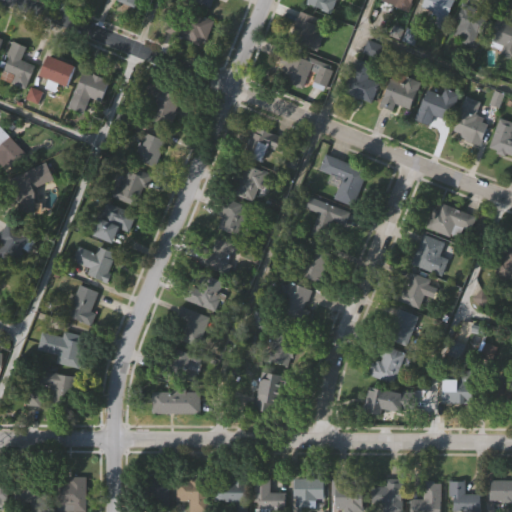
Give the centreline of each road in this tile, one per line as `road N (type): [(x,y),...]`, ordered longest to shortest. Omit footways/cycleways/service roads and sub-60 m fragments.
road 1 (residential): [(511,198),(7,0)]
road 2 (tertiary): [(267,0),(123,359),(113,511)]
road 3 (residential): [(511,442),(0,442)]
road 4 (residential): [(414,161),(330,369),(323,441)]
